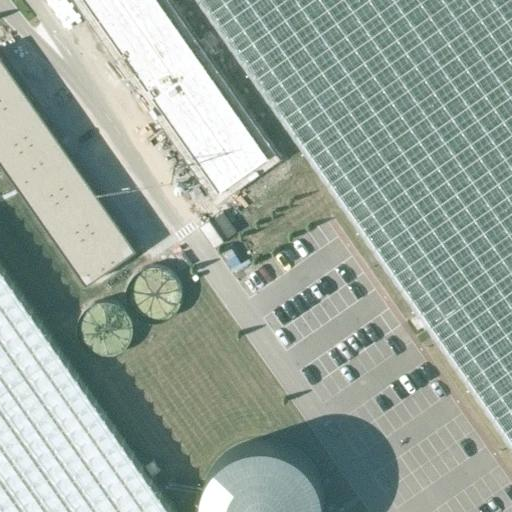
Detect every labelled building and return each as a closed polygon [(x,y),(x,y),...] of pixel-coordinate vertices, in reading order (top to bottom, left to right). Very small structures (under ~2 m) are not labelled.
[(79,0),(78,1),(213,199),(264,164),(150,0),(79,0)] [(511,0),(205,0),(511,438),(511,0)] [(1,56),(0,56),(0,162),(83,283),(133,248),(1,56)] [(173,511),(0,264),(0,511),(173,511)] [(268,439),(263,439),(258,439),(252,440),(247,441),(242,443),(237,445),(232,447),(227,450),(223,453),(219,457),(215,461),(212,465),(209,470),(207,475),(205,480),(203,485),(202,490),(201,495),(201,501),(201,506),(202,511),(201,511),(323,511),(324,511),(325,506),(325,501),(325,495),(324,490),(323,485),(321,480),(319,475),(317,470),(314,465),(310,461),(307,457),(303,453),(298,450),(294,447),(289,445),(284,443),(279,441),(274,440),(268,439)]
